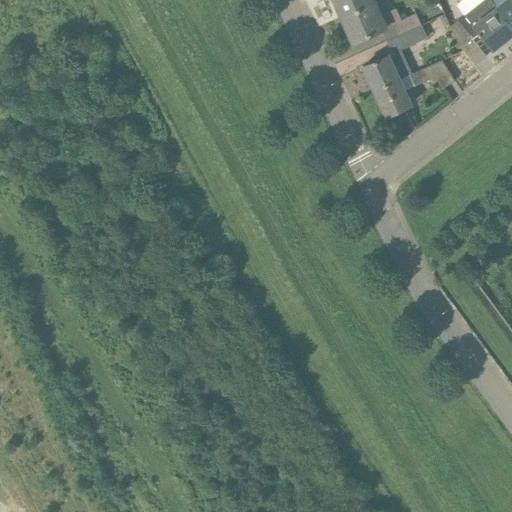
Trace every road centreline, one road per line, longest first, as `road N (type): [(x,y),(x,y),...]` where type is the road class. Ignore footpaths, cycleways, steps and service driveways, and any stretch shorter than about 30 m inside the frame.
road 1 (tertiary): [(511,413),(426,295),(372,187)]
road 2 (residential): [(372,187),(292,0)]
road 3 (tertiary): [(372,187),(511,77)]
